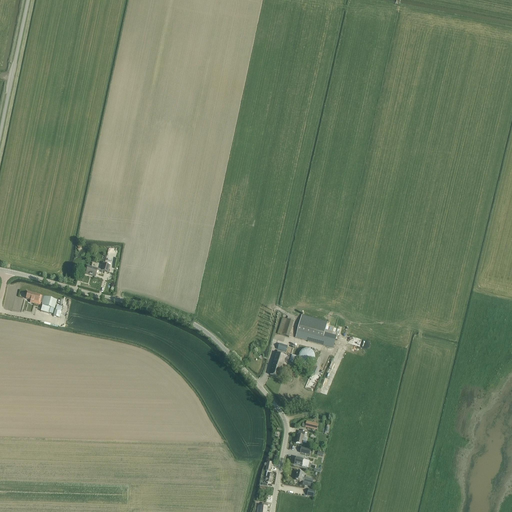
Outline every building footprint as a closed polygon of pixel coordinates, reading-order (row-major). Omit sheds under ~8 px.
[(103,264),(101,271),(108,273),(110,266),(103,264)] [(86,274),(95,277),(98,269),(88,266),(86,274)] [(28,292),(26,299),(31,300),(30,302),(34,304),(40,305),(41,303),(42,303),(42,305),(41,311),(49,314),(49,313),(53,314),(53,311),(54,309),(55,309),(57,300),(44,297),(40,296),(28,292)] [(302,315),(299,328),(296,338),(334,348),(337,336),(325,333),(328,322),(302,315)] [(282,318),(277,334),(290,338),(295,322),(294,322),(295,319),(285,316),(284,319),(282,318)] [(347,335),(345,342),(367,349),(369,341),(347,335)] [(315,360),(315,357),(315,355),(314,352),(312,351),(310,350),(307,349),(305,350),(302,351),(301,352),(299,355),(299,357),(299,360),(301,362),(302,364),(305,365),(307,365),(310,365),(312,364),(314,362),(315,360)] [(272,370),(270,375),(280,378),(282,370),(285,371),(286,366),(289,358),(288,357),(285,356),(284,356),(285,353),(278,351),(277,354),(272,370)] [(295,364),(298,356),(292,355),(290,363),(295,364)] [(302,425),(302,426),(305,427),(311,429),(317,430),(318,424),(307,421),(306,423),(303,422),(302,425)] [(296,443),(301,445),(302,445),(304,437),(307,438),(308,433),(299,431),(296,443)] [(296,458),(295,464),(299,465),(302,466),(302,467),(308,468),(309,465),(310,461),(309,461),(301,459),(296,458)] [(298,472),(296,480),(299,481),(304,482),(313,484),(314,480),(314,478),(310,477),(306,476),(305,478),(304,478),(305,473),(303,473),(298,472)] [(267,511),(268,504),(262,503),(262,506),(258,506),(257,511),(267,511)]
